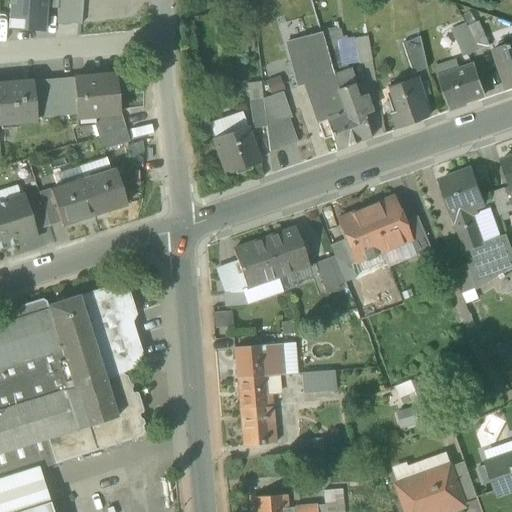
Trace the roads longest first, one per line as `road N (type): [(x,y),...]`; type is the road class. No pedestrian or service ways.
road 1 (residential): [(180,223),(511,118)]
road 2 (tertiary): [(180,223),(208,511)]
road 3 (residential): [(0,281),(180,223)]
road 4 (residential): [(162,41),(180,223)]
road 5 (residential): [(162,41),(0,52)]
